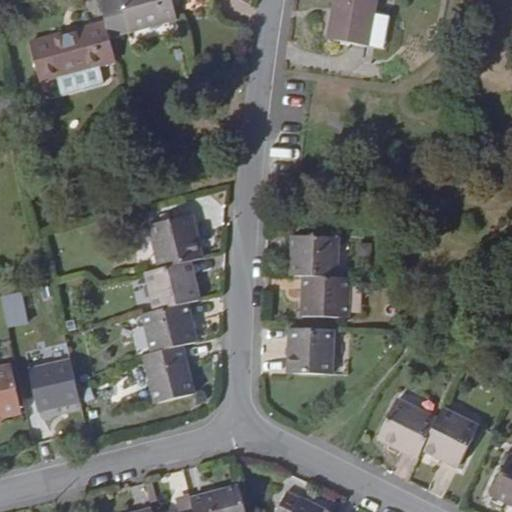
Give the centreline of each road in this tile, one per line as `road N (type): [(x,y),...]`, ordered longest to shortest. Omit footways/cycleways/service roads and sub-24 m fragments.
road 1 (residential): [(242,429),(241,304),(270,0)]
road 2 (residential): [(0,491),(242,429)]
road 3 (residential): [(242,429),(410,511)]
